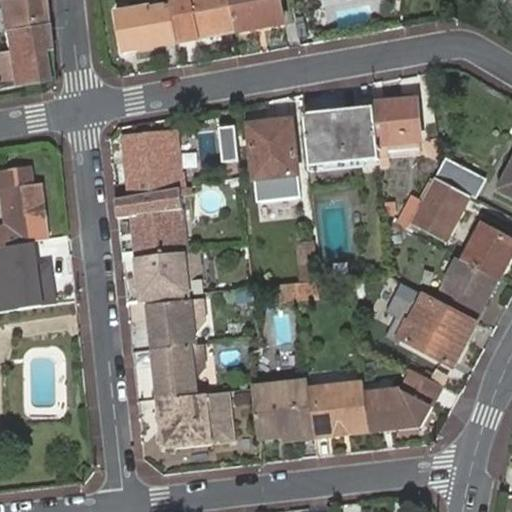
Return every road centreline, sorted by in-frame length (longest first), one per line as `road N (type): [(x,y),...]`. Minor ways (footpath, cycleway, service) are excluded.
road 1 (residential): [(511,73),(460,45),(82,109)]
road 2 (residential): [(82,109),(124,506)]
road 3 (residential): [(467,466),(124,506)]
road 4 (residential): [(511,350),(467,466)]
